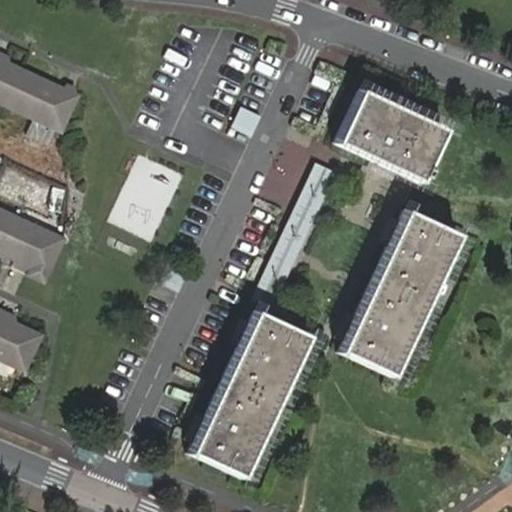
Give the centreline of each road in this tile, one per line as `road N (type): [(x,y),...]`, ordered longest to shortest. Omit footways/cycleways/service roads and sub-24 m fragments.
road 1 (residential): [(102,495),(321,23)]
road 2 (residential): [(511,96),(321,23)]
